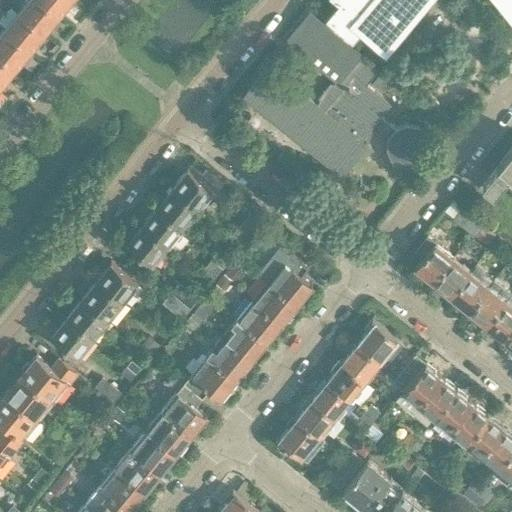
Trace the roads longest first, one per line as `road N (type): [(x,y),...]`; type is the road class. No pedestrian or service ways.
road 1 (residential): [(0,335),(182,112)]
road 2 (residential): [(367,265),(182,112)]
road 3 (residential): [(367,265),(511,92)]
road 4 (residential): [(228,437),(367,265)]
road 5 (residential): [(123,0),(0,149)]
road 6 (residential): [(511,387),(367,265)]
road 7 (residential): [(182,112),(275,0)]
